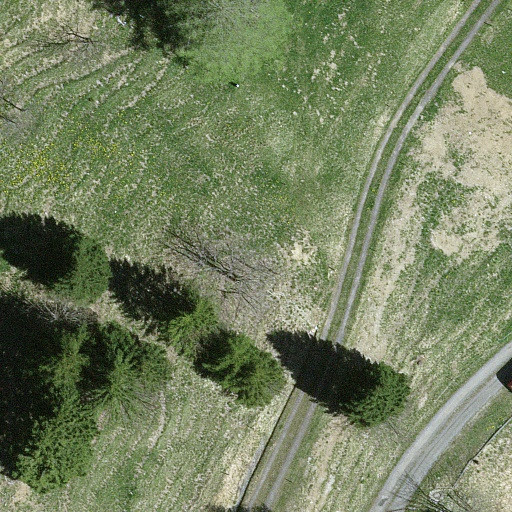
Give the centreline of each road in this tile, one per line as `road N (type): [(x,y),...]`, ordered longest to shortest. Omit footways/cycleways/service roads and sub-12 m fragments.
road 1 (track): [(254,511),(323,364),(390,143),(490,0)]
road 2 (track): [(385,511),(420,456),(511,364)]
